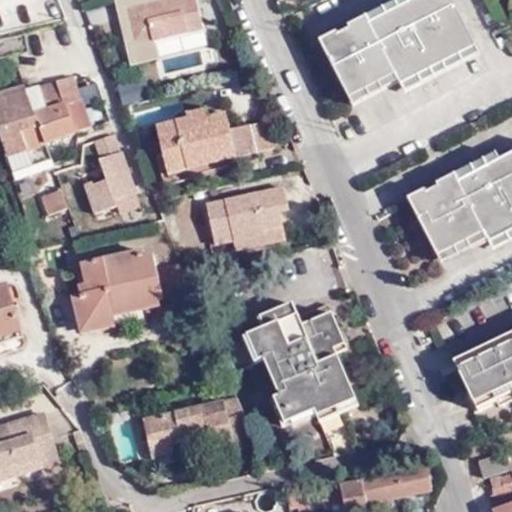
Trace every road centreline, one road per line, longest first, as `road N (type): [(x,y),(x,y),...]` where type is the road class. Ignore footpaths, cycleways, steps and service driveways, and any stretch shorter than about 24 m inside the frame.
road 1 (residential): [(253,0),(436,428)]
road 2 (residential): [(436,428),(133,506)]
